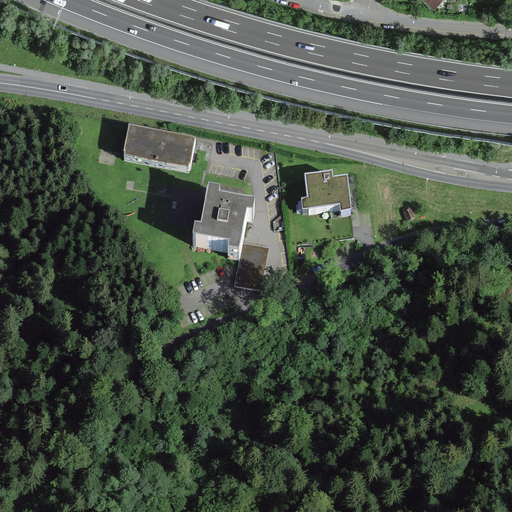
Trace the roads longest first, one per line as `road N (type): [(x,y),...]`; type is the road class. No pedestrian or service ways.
road 1 (unclassified): [(511,221),(467,225),(363,257),(172,348),(124,387),(16,511)]
road 2 (primary): [(511,179),(0,82)]
road 3 (motorway): [(60,0),(269,73),(511,116)]
road 4 (motorway): [(511,83),(320,53),(146,0)]
road 5 (residential): [(296,0),(511,35)]
